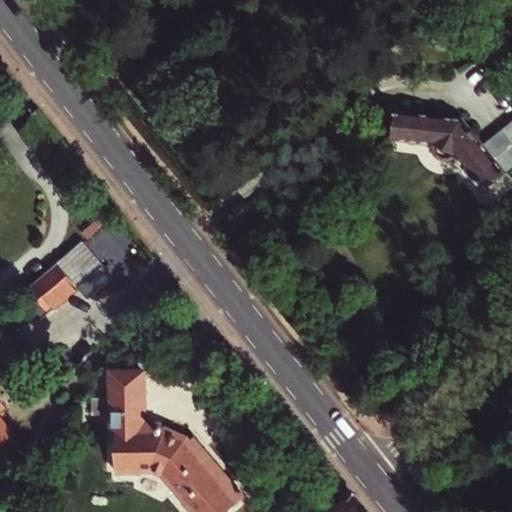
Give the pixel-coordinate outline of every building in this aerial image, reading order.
[(487,189),(511,168),(511,121),(485,143),(465,117),(399,112),(396,138),(436,141),(437,150),(447,157),(459,153),(487,189)] [(57,263),(73,284),(97,265),(81,245),(57,263)] [(57,263),(30,283),(46,305),(73,284),(57,263)] [(195,511),(224,511),(244,495),(195,437),(190,441),(187,437),(163,430),(163,423),(144,423),(144,372),(113,372),(113,396),(93,396),(93,413),(112,413),(112,437),(117,437),(117,470),(143,471),(144,468),(158,469),(166,474),(195,511)] [(0,449),(6,445),(4,442),(16,433),(0,412),(0,449)]
